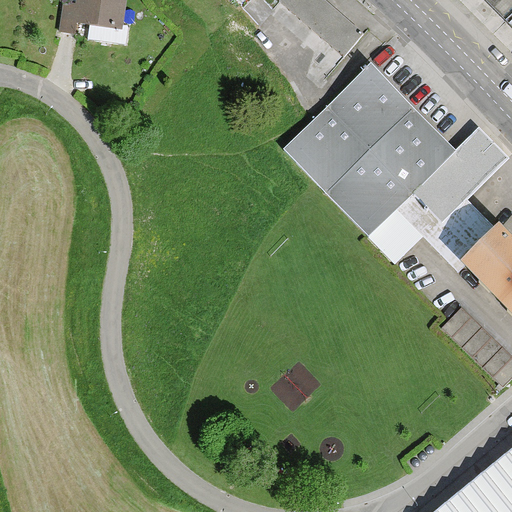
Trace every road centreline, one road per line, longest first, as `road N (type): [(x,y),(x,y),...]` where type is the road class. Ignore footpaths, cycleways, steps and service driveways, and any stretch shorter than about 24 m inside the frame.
road 1 (residential): [(246,511),(172,468),(129,411),(112,346),(121,206),(101,148),(55,97),(0,76)]
road 2 (residential): [(511,409),(429,480),(374,511)]
road 3 (secondary): [(511,112),(399,0)]
